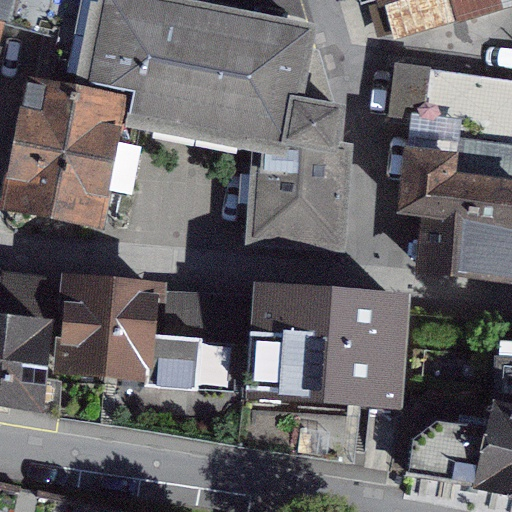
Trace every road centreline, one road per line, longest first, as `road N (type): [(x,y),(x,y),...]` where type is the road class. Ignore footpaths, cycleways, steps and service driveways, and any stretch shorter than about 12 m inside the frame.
road 1 (residential): [(511,279),(0,235)]
road 2 (residential): [(380,507),(0,440)]
